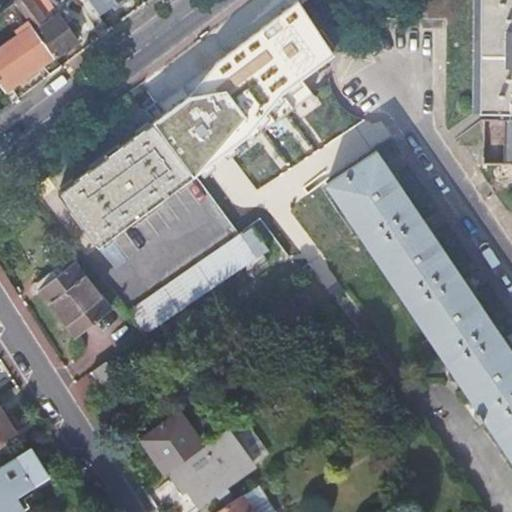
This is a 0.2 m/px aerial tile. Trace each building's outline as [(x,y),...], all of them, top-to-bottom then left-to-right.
[(29,23),(53,57),(76,41),(70,33),(72,31),(74,30),(67,20),(63,22),(56,13),(52,16),(45,21),(30,0),(14,0),(13,1),(29,23)] [(41,0),(30,0),(45,21),(52,16),(41,0)] [(116,0),(86,0),(96,14),(114,2),(116,0)] [(379,0),(379,18),(396,18),(396,0),(379,0)] [(511,0),(479,0),(477,107),(508,107),(509,97),(511,97),(511,0)] [(12,5),(0,12),(0,13),(11,31),(23,23),(12,5)] [(182,100),(152,122),(192,176),(246,139),(249,144),(313,95),(301,80),(324,64),(286,14),(178,94),(182,100)] [(46,75),(59,65),(53,57),(29,23),(0,44),(0,86),(11,102),(16,98),(8,85),(24,74),(39,65),(46,75)] [(511,165),(511,119),(503,120),(502,165),(511,165)] [(152,122),(57,193),(72,213),(71,214),(81,228),(82,227),(97,246),(192,176),(152,122)] [(483,418),(511,460),(511,351),(482,308),(442,249),(400,187),(375,150),(325,184),(478,410),(473,414),(478,421),(483,418)] [(256,233),(252,228),(128,312),(145,334),(268,251),(256,233)] [(35,289),(37,292),(40,290),(75,336),(109,309),(72,263),(38,289),(37,287),(35,289)] [(104,362),(90,371),(100,388),(115,378),(104,362)] [(0,411),(0,440),(13,432),(0,411)] [(165,471),(201,445),(177,413),(140,439),(163,472),(165,471)] [(251,465),(225,428),(224,428),(201,445),(165,471),(179,491),(185,487),(197,503),(251,465)] [(46,475),(28,447),(0,465),(0,511),(18,511),(21,510),(12,496),(46,475)] [(249,511),(240,496),(213,511),(249,511)]
